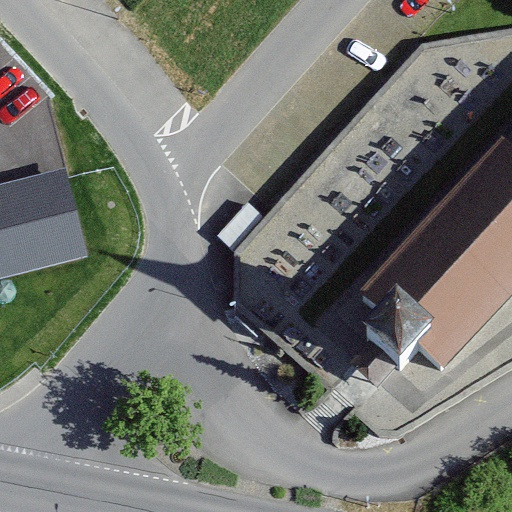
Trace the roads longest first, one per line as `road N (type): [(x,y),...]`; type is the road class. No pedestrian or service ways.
road 1 (residential): [(179,252),(220,365),(248,409),(308,457),(342,472),(387,475),(429,461),(511,409)]
road 2 (residential): [(179,252),(0,473)]
road 3 (residential): [(337,0),(159,196)]
road 4 (residential): [(159,196),(117,120),(8,0)]
road 5 (tertiary): [(170,511),(0,479)]
